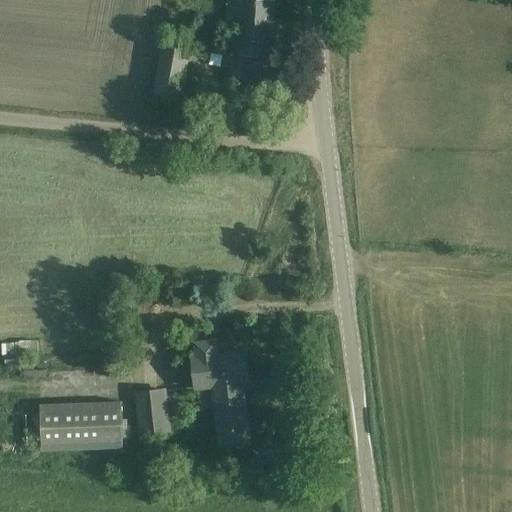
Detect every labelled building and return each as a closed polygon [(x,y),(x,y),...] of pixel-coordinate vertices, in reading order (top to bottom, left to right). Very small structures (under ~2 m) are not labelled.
[(227,0),(226,25),(240,26),(240,25),(272,27),(274,2),(254,1),(248,0),(227,0)] [(240,25),(240,26),(240,36),(231,35),(229,54),(270,57),(272,27),(240,25)] [(170,30),(168,48),(190,52),(191,52),(194,33),(170,30)] [(168,48),(163,47),(154,94),(182,99),(190,52),(168,48)] [(198,358),(193,359),(197,388),(197,389),(198,403),(199,404),(199,410),(199,411),(217,409),(222,446),(249,443),(242,383),(248,383),(245,353),(217,356),(216,342),(196,344),(198,358)] [(54,369),(55,360),(36,357),(34,366),(54,369)] [(137,394),(142,434),(169,431),(165,391),(137,394)] [(41,406),(42,451),(124,448),(122,403),(41,406)]
